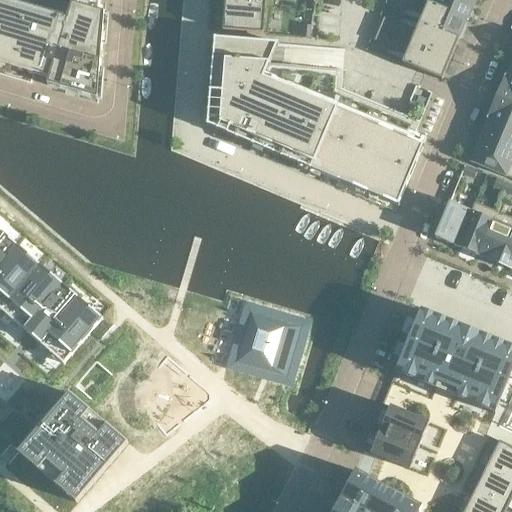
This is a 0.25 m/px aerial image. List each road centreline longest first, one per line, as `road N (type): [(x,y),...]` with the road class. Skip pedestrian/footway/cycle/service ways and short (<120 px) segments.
road 1 (residential): [(407,237),(190,140),(201,0)]
road 2 (tertiary): [(407,237),(505,0)]
road 3 (residential): [(130,0),(119,130),(0,101)]
road 4 (tertiary): [(368,326),(286,511)]
road 5 (residential): [(389,277),(511,326)]
